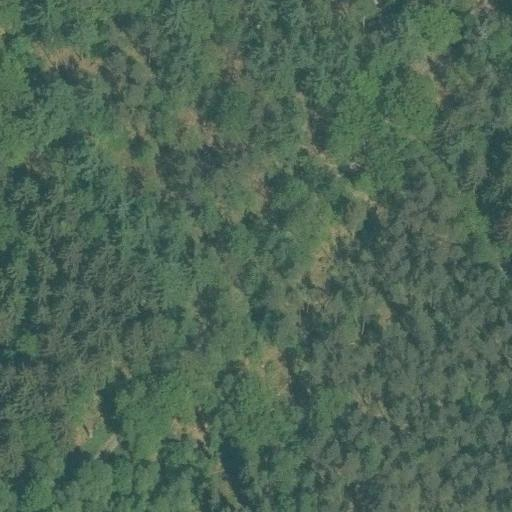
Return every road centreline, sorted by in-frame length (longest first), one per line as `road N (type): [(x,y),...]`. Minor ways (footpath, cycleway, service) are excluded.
road 1 (track): [(490,0),(50,511)]
road 2 (track): [(367,0),(397,108),(511,297)]
